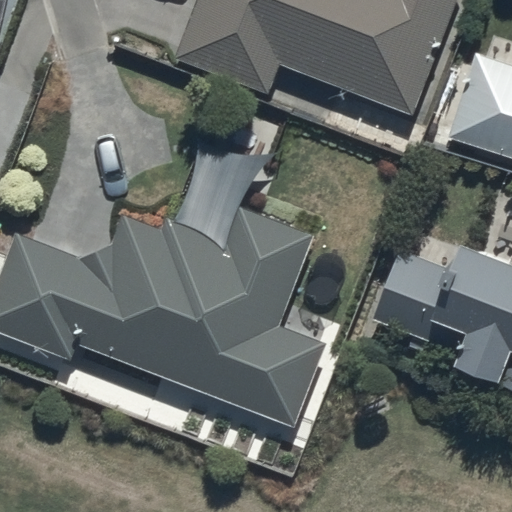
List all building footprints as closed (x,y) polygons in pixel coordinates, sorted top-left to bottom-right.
[(0,0),(0,50),(10,0),(0,0)] [(199,0),(175,63),(272,100),(284,70),(416,121),(462,0),(199,0)] [(511,68),(479,58),(451,141),(511,160),(511,68)] [(19,236),(0,283),(0,337),(73,363),(79,348),(300,426),(328,347),(281,331),(313,241),(237,214),(226,244),(171,225),(168,234),(122,218),(112,248),(85,262),(19,236)] [(403,256),(377,322),(466,359),(459,377),(511,399),(511,274),(464,259),(459,274),(403,256)]
